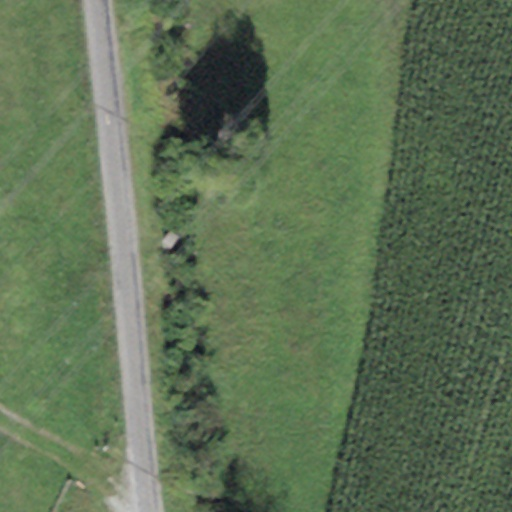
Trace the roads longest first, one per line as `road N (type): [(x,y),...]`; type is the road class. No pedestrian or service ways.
road 1 (unclassified): [(97,0),(146,511)]
road 2 (track): [(135,511),(97,478),(0,421)]
